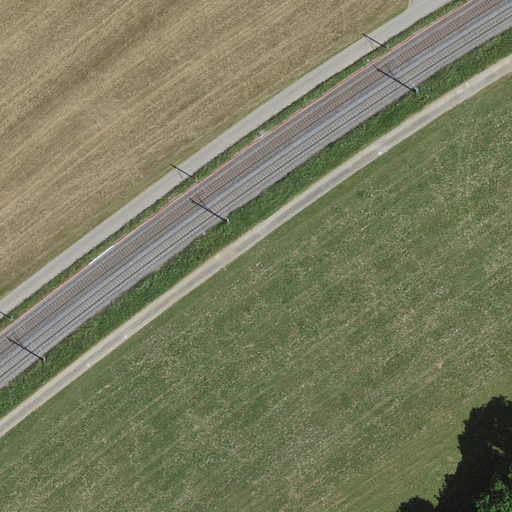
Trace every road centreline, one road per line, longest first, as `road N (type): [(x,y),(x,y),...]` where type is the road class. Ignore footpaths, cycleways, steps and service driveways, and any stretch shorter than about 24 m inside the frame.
road 1 (track): [(511,60),(200,275),(0,425)]
road 2 (residential): [(435,0),(0,310)]
